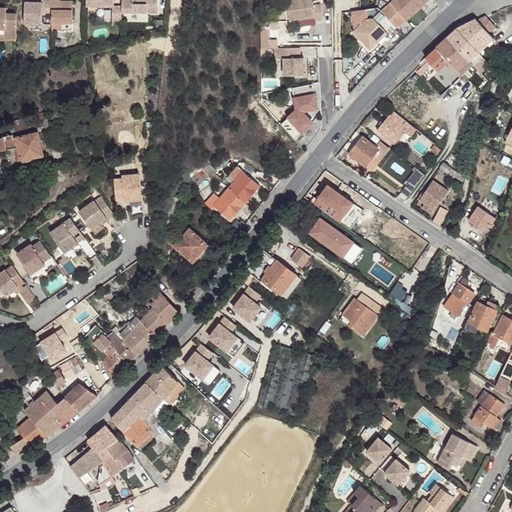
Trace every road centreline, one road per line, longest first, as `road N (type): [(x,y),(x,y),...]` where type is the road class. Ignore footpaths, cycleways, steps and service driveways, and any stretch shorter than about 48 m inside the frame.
road 1 (secondary): [(0,483),(102,408),(190,321),(319,156)]
road 2 (residential): [(319,156),(511,286)]
road 3 (secondary): [(319,156),(452,10)]
